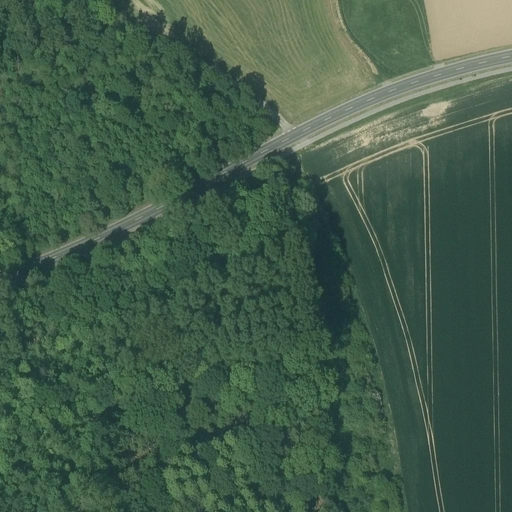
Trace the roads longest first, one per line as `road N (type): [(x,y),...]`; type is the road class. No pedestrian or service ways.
road 1 (tertiary): [(0,278),(91,242),(293,136)]
road 2 (unclassified): [(293,136),(249,93),(114,16),(107,0)]
road 3 (tertiary): [(293,136),(393,90),(511,58)]
